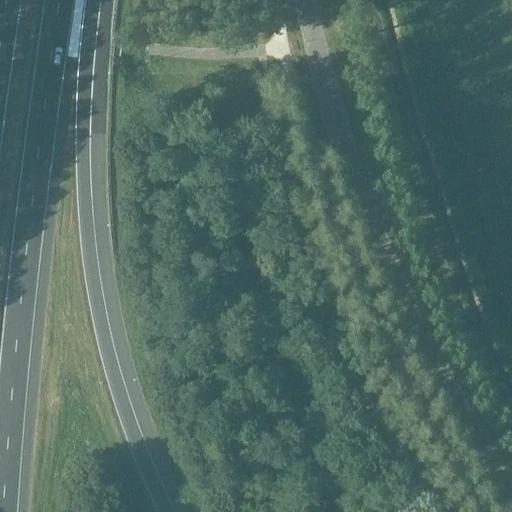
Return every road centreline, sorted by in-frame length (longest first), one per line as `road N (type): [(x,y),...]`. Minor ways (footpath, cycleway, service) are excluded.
road 1 (tertiary): [(511,511),(376,255),(305,0)]
road 2 (motorway): [(168,511),(122,402),(90,258),(83,179),(95,0)]
road 3 (motorway): [(2,511),(59,0)]
